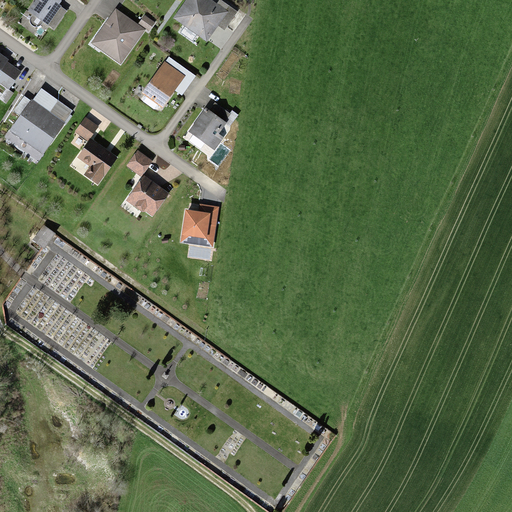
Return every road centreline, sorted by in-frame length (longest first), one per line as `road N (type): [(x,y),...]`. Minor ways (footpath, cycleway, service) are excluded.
road 1 (track): [(252,511),(0,327)]
road 2 (track): [(0,189),(197,330)]
road 3 (residential): [(155,146),(248,16)]
road 4 (track): [(0,327),(34,399),(45,452)]
road 5 (residential): [(47,68),(155,146)]
